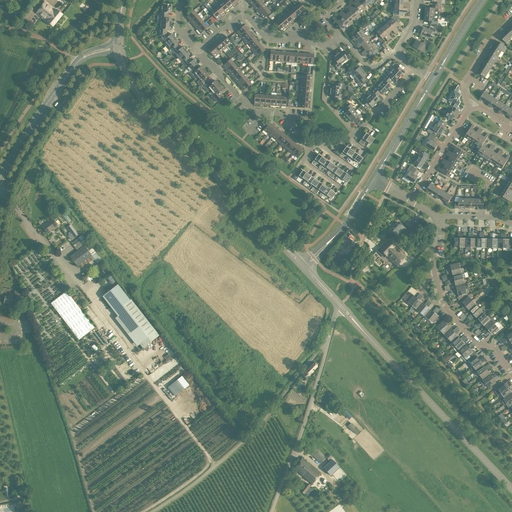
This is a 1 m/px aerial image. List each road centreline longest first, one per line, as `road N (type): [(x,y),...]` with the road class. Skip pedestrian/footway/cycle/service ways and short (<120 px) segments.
road 1 (unknown): [(2,196),(83,286),(215,467)]
road 2 (tertiary): [(511,489),(340,305)]
road 3 (unclassified): [(152,511),(259,425),(330,338)]
road 4 (tertiary): [(303,266),(135,89)]
road 5 (residential): [(434,215),(442,302),(511,373)]
road 6 (unclassified): [(271,511),(330,338)]
road 7 (residential): [(196,50),(239,16),(266,39),(326,46),(340,35)]
road 8 (residential): [(305,140),(280,114),(253,111),(196,50)]
road 9 (secondary): [(0,177),(76,62)]
